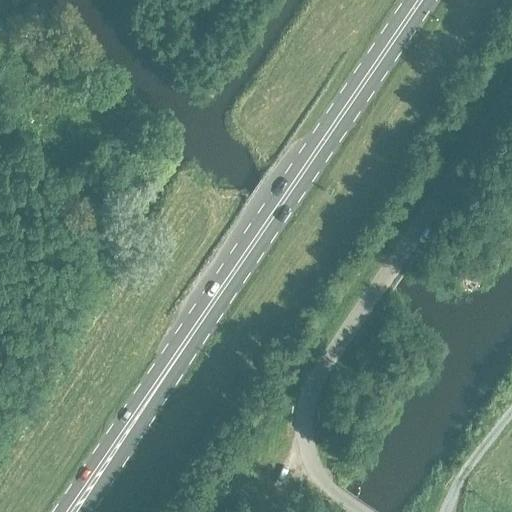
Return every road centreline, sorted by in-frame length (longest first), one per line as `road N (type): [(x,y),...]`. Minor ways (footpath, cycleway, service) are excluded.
road 1 (unclassified): [(365,511),(306,455),(303,400),(511,94)]
road 2 (primary): [(417,0),(166,370)]
road 3 (primary): [(166,370),(57,511)]
road 4 (primary): [(84,511),(166,370)]
